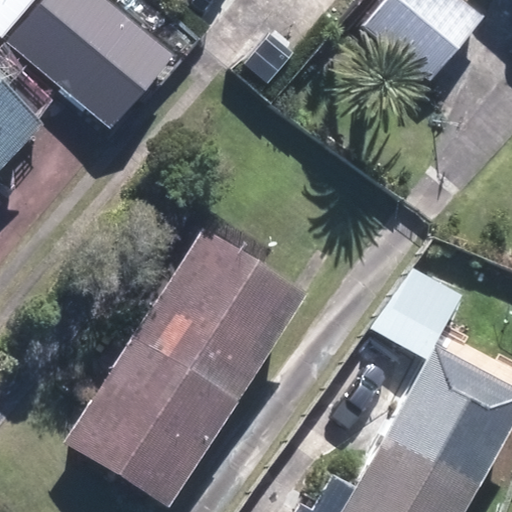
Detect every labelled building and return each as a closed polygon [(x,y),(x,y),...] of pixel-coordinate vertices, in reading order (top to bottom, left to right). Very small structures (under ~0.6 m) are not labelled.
[(86,0),(38,0),(0,44),(0,47),(100,135),(162,65),(86,0)] [(475,22),(448,0),(382,0),(355,32),(420,86),(475,22)] [(0,158),(23,135),(0,113),(0,158)] [(149,511),(157,511),(286,303),(180,238),(50,451),(149,511)] [(331,511),(448,511),(475,464),(383,415),(331,511)]
